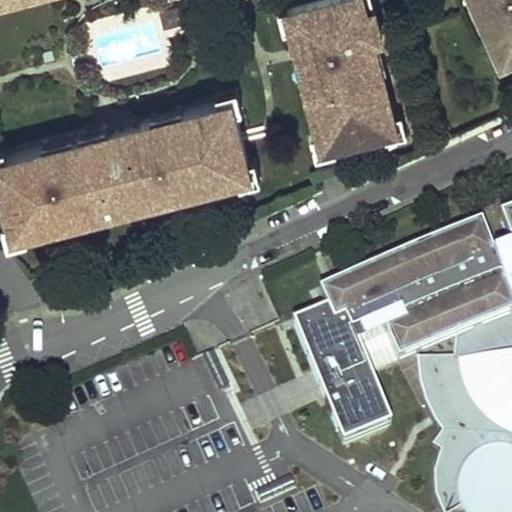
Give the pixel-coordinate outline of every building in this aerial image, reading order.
[(384,34),(377,5),(369,7),(367,0),(315,0),(288,7),(293,26),(301,57),(305,56),(312,81),(307,82),(321,133),(324,145),(336,142),(386,130),(400,126),(397,113),(384,63),(380,64),(374,37),(381,35),(384,34)] [(511,0),(477,0),(483,12),(486,10),(496,31),(492,33),(505,61),(511,57),(511,0)] [(161,11),(165,26),(188,20),(184,5),(161,11)] [(293,26),(288,7),(279,9),(284,29),(293,26)] [(388,62),(381,35),(374,37),(380,64),(384,63),(388,62)] [(312,81),(305,56),(301,57),(296,58),(303,83),(307,82),(312,81)] [(241,84),(220,89),(222,98),(234,95),(236,106),(245,103),(241,84)] [(187,110),(159,117),(159,113),(142,117),(143,122),(107,131),(106,127),(71,136),(73,140),(48,147),(47,143),(10,153),(0,155),(0,164),(1,167),(14,219),(17,230),(28,227),(66,217),(65,214),(89,208),(90,211),(138,198),(137,195),(161,189),(162,192),(179,188),(178,185),(204,178),(204,181),(240,172),(252,169),(249,158),(236,106),(234,95),(222,98),(186,106),(187,110)] [(186,104),(158,111),(159,113),(159,117),(187,110),(186,106),(186,104)] [(409,133),(404,112),(397,113),(400,126),(386,130),(388,138),(409,133)] [(70,132),(46,138),(47,143),(48,147),(73,140),(71,136),(70,132)] [(336,142),(324,145),(321,133),(312,135),(318,156),(338,151),(336,142)] [(0,155),(10,153),(7,143),(0,144),(0,167),(1,167),(0,164),(0,155)] [(265,175),(260,155),(249,158),(252,169),(240,172),(242,181),(265,175)] [(204,181),(204,178),(178,185),(179,188),(180,193),(206,186),(204,181)] [(161,189),(137,195),(138,198),(139,203),(163,196),(162,192),(161,189)] [(89,208),(65,214),(66,217),(67,222),(91,215),(90,211),(89,208)] [(471,495),(473,500),(475,503),(474,504),(474,507),(474,509),(474,511),(503,511),(511,511),(511,212),(499,218),(511,249),(491,256),(479,225),(396,259),(318,294),(332,325),(343,320),(350,335),(357,331),(363,344),(384,335),(399,328),(400,330),(439,312),(438,311),(463,300),(475,331),(474,333),(473,337),(471,342),(470,346),(469,350),(468,355),(468,359),(468,362),(457,363),(457,369),(458,376),(461,384),(437,391),(441,402),(451,418),(464,437),(444,453),(451,457),(446,475),(447,493),(452,503),(471,495)] [(28,227),(17,230),(14,219),(4,222),(9,240),(30,235),(28,227)] [(453,511),(459,508),(473,500),(471,495),(452,503),(447,493),(446,475),(451,457),(444,453),(464,437),(451,418),(441,402),(437,391),(461,384),(458,376),(457,369),(457,363),(468,362),(468,359),(468,355),(469,350),(470,346),(471,342),(473,337),(474,333),(475,331),(463,300),(438,311),(439,312),(400,330),(399,328),(384,335),(397,364),(454,340),(452,358),(415,357),(418,383),(423,402),(433,423),(440,432),(430,446),(440,451),(433,472),(434,495),(440,511),(453,511)] [(511,511),(503,511),(474,511),(474,509),(474,507),(474,504),(475,503),(473,500),(459,508),(460,511),(511,511)]
